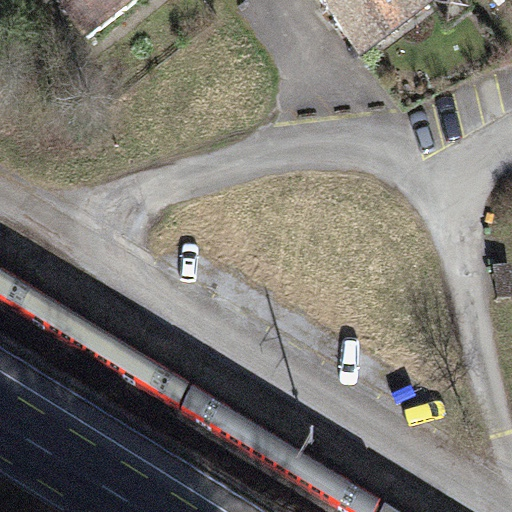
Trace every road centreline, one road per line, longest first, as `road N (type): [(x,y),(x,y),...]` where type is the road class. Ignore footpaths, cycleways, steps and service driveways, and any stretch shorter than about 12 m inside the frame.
road 1 (unclassified): [(511,509),(0,195)]
road 2 (primary): [(146,511),(0,421)]
